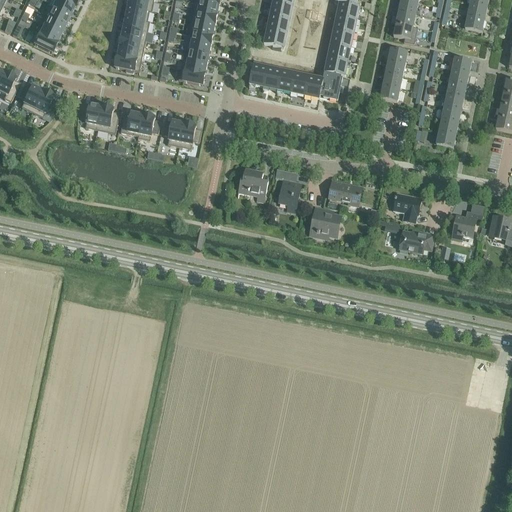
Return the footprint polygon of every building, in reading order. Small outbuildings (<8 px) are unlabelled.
[(51,0),(52,0),(56,2),(75,11),(80,0),(78,0),(51,0)] [(130,0),(128,11),(146,14),(150,15),(152,15),(154,5),(130,0)] [(196,0),(195,3),(207,6),(220,8),(221,0),(196,0)] [(251,83),(250,88),(320,102),(321,99),(324,100),(324,101),(328,102),(338,104),(345,106),(350,83),(350,82),(343,81),(341,80),(342,79),(344,79),(346,80),(360,9),(357,9),(358,0),(339,0),(339,6),(342,6),(326,85),(254,70),(253,73),(252,78),(251,83)] [(274,0),(265,47),(269,48),(274,49),(279,50),(282,51),(293,0),(274,0)] [(53,9),(52,10),(71,19),(71,18),(75,11),(56,2),(53,9)] [(402,2),(399,14),(416,18),(419,6),(402,2)] [(195,3),(193,13),(218,18),(220,8),(207,6),(195,3)] [(471,4),(468,18),(485,22),(488,8),(471,4)] [(48,8),(44,17),(48,19),(66,29),(71,19),(52,10),(48,8)] [(128,11),(126,20),(144,23),(148,24),(150,15),(146,14),(128,11)] [(193,13),(191,23),(216,28),(218,18),(193,13)] [(399,14),(396,27),(414,30),(416,18),(399,14)] [(44,17),(39,26),(43,28),(62,37),(62,36),(66,29),(48,19),(44,17)] [(482,36),(485,22),(468,18),(465,32),(482,36)] [(126,20),(124,29),(148,35),(150,25),(148,24),(144,23),(126,20)] [(191,23),(189,34),(192,34),(213,38),(216,28),(191,23)] [(396,27),(394,39),(406,42),(406,44),(415,46),(418,31),(414,30),(396,27)] [(36,33),(35,34),(58,45),(52,56),(58,45),(62,37),(43,28),(40,35),(36,33)] [(124,29),(122,38),(146,44),(148,35),(124,29)] [(35,34),(30,45),(52,56),(58,45),(35,34)] [(192,34),(190,43),(192,44),(212,47),(213,39),(213,38),(192,34)] [(122,38),(120,49),(144,54),(146,44),(122,38)] [(187,43),(185,53),(209,58),(212,47),(192,44),(190,43),(189,43),(187,43)] [(120,49),(118,57),(142,63),(144,54),(120,49)] [(391,51),(389,64),(406,68),(409,55),(391,51)] [(185,53),(183,63),(207,68),(209,58),(185,53)] [(118,57),(116,70),(140,75),(142,63),(118,57)] [(455,61),(453,74),(470,77),(472,64),(455,61)] [(183,63),(181,72),(204,77),(205,77),(207,68),(183,63)] [(389,64),(386,77),(403,80),(406,68),(389,64)] [(181,72),(179,83),(203,88),(205,77),(204,77),(181,72)] [(453,74),(450,86),(467,90),(470,77),(453,74)] [(7,76),(0,89),(0,94),(6,97),(6,99),(4,102),(5,102),(11,105),(12,105),(20,87),(21,87),(20,87),(16,84),(14,84),(14,83),(16,80),(7,76)] [(386,77),(383,89),(401,92),(403,80),(386,77)] [(450,86),(447,99),(464,102),(467,90),(450,86)] [(25,88),(19,100),(25,103),(24,104),(21,110),(32,116),(43,94),(32,88),(30,91),(25,88)] [(398,105),(401,92),(383,89),(381,102),(398,105)] [(43,94),(32,116),(43,121),(46,115),(46,113),(52,116),(58,105),(52,102),(53,99),(43,94)] [(511,95),(504,94),(501,107),(511,108),(511,95)] [(447,99),(445,111),(462,114),(464,102),(447,99)] [(84,109),(81,123),(87,124),(86,131),(97,133),(103,109),(91,107),(90,110),(84,109)] [(511,108),(501,107),(498,121),(511,123),(511,108)] [(103,109),(97,133),(116,137),(120,116),(114,115),(114,111),(103,109)] [(445,111),(442,123),(459,126),(462,114),(445,111)] [(125,117),(121,136),(138,139),(142,117),(132,115),(131,118),(125,117)] [(138,139),(138,141),(150,144),(152,136),(158,137),(161,124),(154,123),(155,119),(142,117),(138,139)] [(511,135),(511,123),(498,121),(496,132),(511,135)] [(166,126),(163,139),(169,140),(168,148),(178,150),(180,150),(184,126),(173,123),(172,127),(166,126)] [(442,123),(440,135),(457,138),(459,126),(442,123)] [(184,126),(180,150),(192,153),(193,144),(200,146),(202,133),(196,131),(196,128),(184,126)] [(437,148),(452,151),(454,151),(457,138),(440,135),(437,148)] [(264,205),(268,186),(262,184),(264,176),(247,173),(244,183),(242,182),(239,196),(257,200),(257,204),(264,205)] [(287,209),(286,215),(296,217),(302,187),(295,185),(297,177),(278,174),(276,181),(284,183),(279,207),(287,209)] [(358,210),(362,192),(333,185),(329,201),(350,205),(349,208),(358,210)] [(418,219),(422,202),(397,196),(393,214),(405,216),(403,224),(416,226),(417,219),(418,219)] [(336,240),(340,221),(326,218),(327,214),(317,211),(312,234),(336,240)] [(482,226),(484,218),(471,215),(470,222),(457,220),(452,243),(462,245),(464,239),(473,241),(477,225),(482,226)] [(511,248),(511,225),(495,222),(491,239),(508,242),(507,248),(511,248)] [(380,223),(379,228),(386,229),(385,234),(398,237),(400,227),(380,223)] [(431,253),(434,238),(419,235),(419,238),(404,235),(400,251),(422,256),(423,251),(431,253)]
